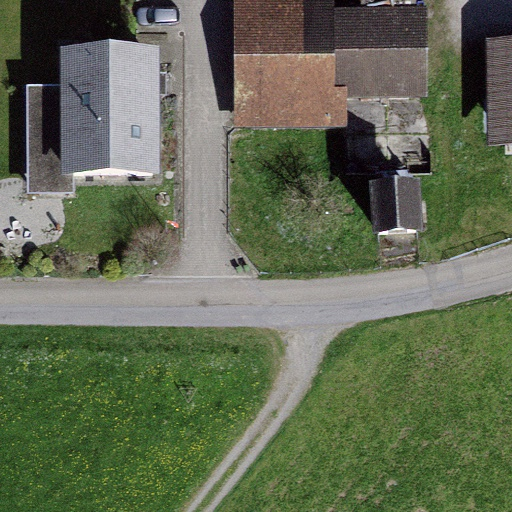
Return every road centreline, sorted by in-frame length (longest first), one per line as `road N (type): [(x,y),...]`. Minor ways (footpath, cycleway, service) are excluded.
road 1 (unclassified): [(0,308),(324,308),(511,269)]
road 2 (track): [(203,306),(202,0)]
road 3 (track): [(324,308),(304,364),(206,511)]
